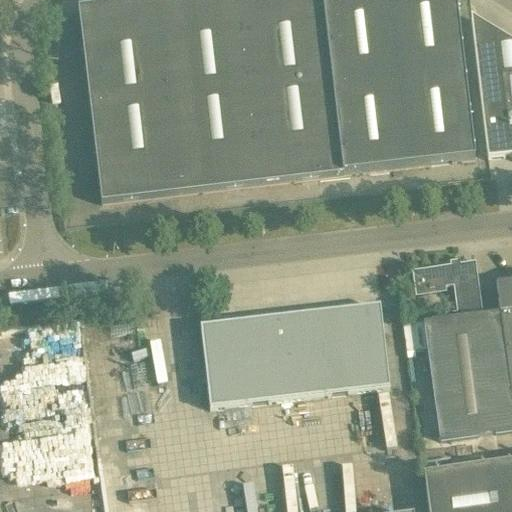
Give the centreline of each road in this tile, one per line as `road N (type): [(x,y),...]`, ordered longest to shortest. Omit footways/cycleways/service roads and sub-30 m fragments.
road 1 (tertiary): [(45,281),(511,225)]
road 2 (unclassified): [(45,281),(22,68),(25,31),(39,0)]
